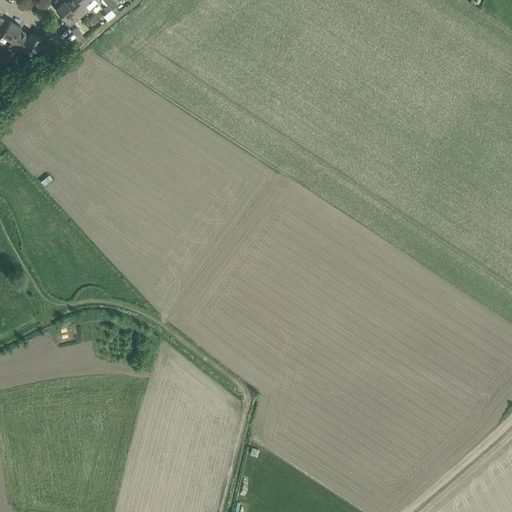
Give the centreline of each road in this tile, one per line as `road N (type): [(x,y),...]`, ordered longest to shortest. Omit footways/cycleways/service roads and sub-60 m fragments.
road 1 (track): [(45,321),(92,301),(135,310),(246,388),(221,511)]
road 2 (track): [(142,0),(0,117)]
road 3 (track): [(403,511),(511,417)]
